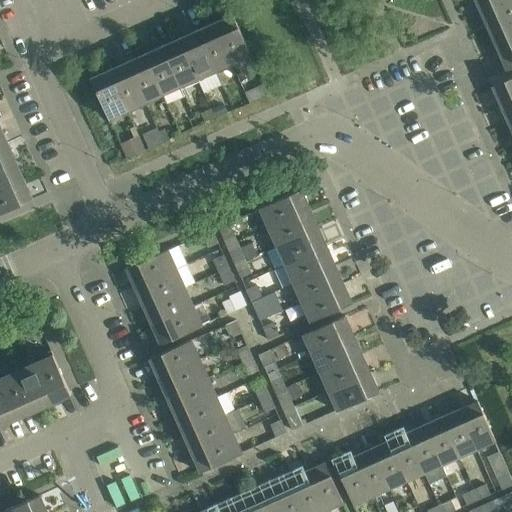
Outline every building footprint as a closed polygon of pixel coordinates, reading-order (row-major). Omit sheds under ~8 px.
[(475,0),(481,12),(508,0),(475,0)] [(489,31),(511,20),(511,0),(508,0),(481,12),(489,31)] [(214,21),(234,65),(252,57),(232,13),(214,21)] [(498,50),(511,43),(511,20),(489,31),(498,50)] [(216,73),(234,65),(214,21),(196,29),(216,73)] [(179,37),(198,81),(216,73),(196,29),(179,37)] [(181,89),(198,81),(179,37),(161,45),(181,89)] [(511,66),(511,43),(498,50),(506,69),(511,66)] [(144,53),(163,97),(181,89),(161,45),(144,53)] [(145,104),(163,97),(144,53),(126,61),(145,104)] [(108,69),(128,112),(145,104),(126,61),(108,69)] [(110,120),(128,112),(108,69),(90,77),(110,120)] [(511,75),(491,85),(500,104),(511,99),(511,75)] [(244,92),(249,104),(270,95),(265,83),(244,92)] [(511,99),(500,104),(508,123),(511,121),(511,99)] [(211,109),(215,117),(227,112),(223,104),(211,109)] [(203,122),(215,117),(211,109),(211,108),(199,113),(203,122)] [(148,148),(162,141),(157,130),(156,127),(141,134),(148,148)] [(162,127),(157,130),(162,141),(168,139),(162,127)] [(140,140),(122,148),(126,156),(144,148),(140,140)] [(0,167),(16,160),(7,142),(0,144),(0,167)] [(0,189),(24,179),(16,160),(0,167),(0,189)] [(0,189),(0,213),(33,198),(24,179),(0,189)] [(268,227),(310,208),(301,189),(259,207),(268,227)] [(276,246),(318,227),(310,208),(268,227),(276,246)] [(235,235),(229,222),(218,227),(224,240),(235,235)] [(284,264),(327,245),(318,227),(276,246),(284,264)] [(212,229),(202,234),(208,247),(218,242),(212,229)] [(293,283),(335,264),(327,245),(284,264),(293,283)] [(229,251),(235,264),(246,259),(240,247),(229,251)] [(177,268),(168,248),(126,267),(134,287),(177,268)] [(213,259),(218,271),(229,267),(223,254),(213,259)] [(251,272),(246,259),(235,264),(241,277),(251,272)] [(301,302),(344,283),(335,264),(293,283),(301,302)] [(229,267),(218,271),(224,284),(235,280),(229,267)] [(143,305),(185,286),(177,268),(134,287),(143,305)] [(310,321),(352,302),(344,283),(301,302),(310,321)] [(246,289),(252,301),(262,297),(257,284),(246,289)] [(151,324),(194,305),(185,286),(143,305),(151,324)] [(246,304),(240,291),(229,296),(235,309),(246,304)] [(268,309),(262,297),(252,301),(257,314),(268,309)] [(202,325),(202,324),(194,305),(151,324),(160,344),(202,325)] [(311,353),(353,334),(345,315),(302,334),(311,353)] [(236,319),(225,324),(231,336),(241,332),(236,319)] [(268,339),(279,334),(273,321),(263,326),(268,339)] [(311,353),(319,372),(362,353),(353,334),(311,353)] [(158,377),(200,358),(191,339),(149,358),(158,377)] [(236,348),(242,362),(253,357),(247,344),(236,348)] [(258,354),(264,367),(275,363),(269,349),(258,354)] [(33,358),(52,402),(71,394),(51,350),(33,358)] [(319,372),(328,391),(370,372),(362,353),(319,372)] [(258,369),(253,357),(242,362),(248,374),(258,369)] [(15,366),(35,410),(52,402),(33,358),(15,366)] [(208,377),(200,358),(158,377),(166,396),(208,377)] [(0,373),(0,379),(17,418),(35,410),(15,366),(0,373)] [(370,372),(328,391),(336,410),(379,391),(370,372)] [(269,379),(275,392),(286,387),(280,374),(269,379)] [(174,414),(217,396),(208,377),(166,396),(174,414)] [(0,425),(17,418),(0,379),(0,425)] [(270,394),(263,381),(253,386),(259,399),(270,394)] [(275,392),(281,405),(291,400),(286,387),(275,392)] [(270,394),(259,399),(264,411),(275,406),(270,394)] [(225,414),(217,396),(174,414),(183,433),(225,414)] [(495,440),(477,400),(459,408),(477,448),(495,440)] [(459,456),(477,448),(459,408),(441,416),(459,456)] [(286,416),(292,429),(302,425),(297,412),(286,416)] [(191,452),(233,433),(225,414),(183,433),(191,452)] [(442,464),(459,456),(441,416),(424,424),(442,464)] [(270,423),(276,437),(286,432),(280,418),(270,423)] [(424,424),(406,432),(424,472),(430,484),(447,476),(442,464),(424,424)] [(407,480),(424,472),(406,432),(388,439),(407,480)] [(242,452),(233,433),(191,452),(200,471),(242,452)] [(389,488),(407,480),(388,439),(371,447),(389,488)] [(371,496),(389,488),(371,447),(353,455),(371,496)] [(353,504),(371,496),(353,455),(335,463),(353,504)] [(307,470),(325,510),(343,502),(325,461),(307,470)] [(289,477),(304,511),(320,511),(325,510),(307,470),(289,477)] [(502,489),(511,484),(511,479),(509,473),(497,478),(502,489)] [(271,485),(283,511),(304,511),(289,477),(271,485)] [(486,484),(474,489),(479,499),(490,494),(486,484)] [(254,493),(262,511),(283,511),(271,485),(254,493)] [(467,505),(479,499),(474,489),(462,494),(467,505)] [(236,501),(240,511),(262,511),(254,493),(236,501)] [(0,511),(47,511),(40,494),(0,511)] [(450,499),(439,505),(442,511),(450,511),(455,510),(450,499)] [(493,500),(481,505),(484,511),(493,511),(498,510),(493,500)] [(218,509),(219,511),(240,511),(236,501),(218,509)]
